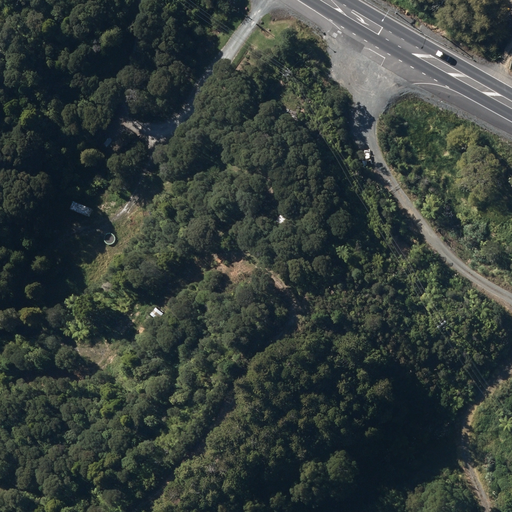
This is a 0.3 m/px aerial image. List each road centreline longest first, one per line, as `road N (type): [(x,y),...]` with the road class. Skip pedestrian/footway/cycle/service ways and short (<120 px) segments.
road 1 (trunk): [(331,0),(511,103)]
road 2 (unknown): [(404,41),(369,110),(381,165)]
